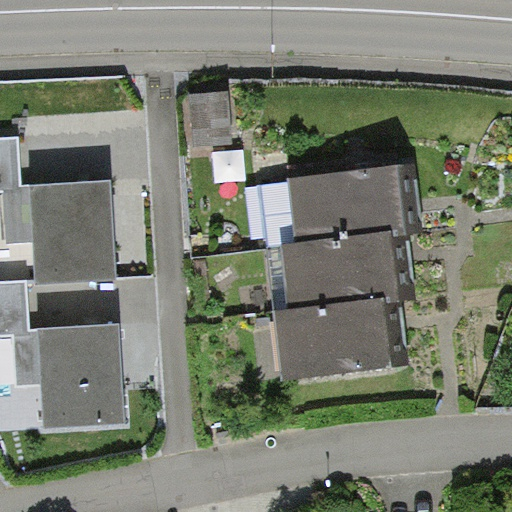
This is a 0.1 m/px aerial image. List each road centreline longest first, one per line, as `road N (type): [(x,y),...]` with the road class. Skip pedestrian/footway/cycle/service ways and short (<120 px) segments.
road 1 (primary): [(0,14),(155,8),(511,20)]
road 2 (residential): [(15,511),(188,478),(511,435)]
